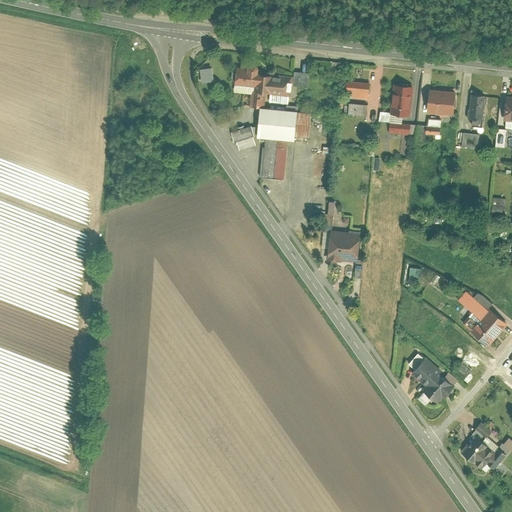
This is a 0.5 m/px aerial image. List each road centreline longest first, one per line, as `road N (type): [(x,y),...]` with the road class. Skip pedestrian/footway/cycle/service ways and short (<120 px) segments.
road 1 (tertiary): [(180,30),(179,76),(189,103),(429,442)]
road 2 (tertiary): [(511,65),(180,30)]
road 3 (tertiary): [(180,30),(20,0)]
road 4 (residential): [(511,348),(429,442)]
